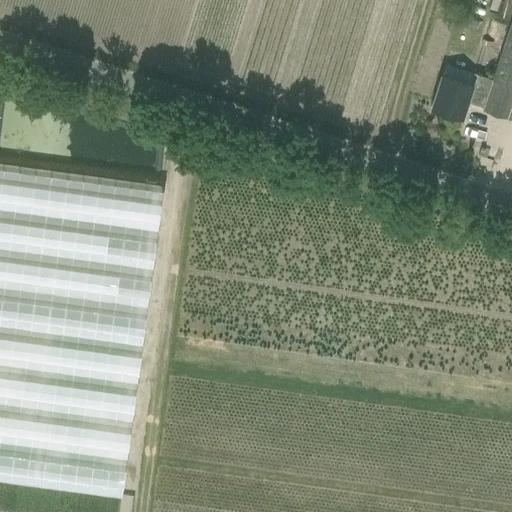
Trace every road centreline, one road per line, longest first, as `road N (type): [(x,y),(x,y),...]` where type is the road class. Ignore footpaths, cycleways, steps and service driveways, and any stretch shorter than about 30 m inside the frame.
road 1 (unclassified): [(511,205),(0,46)]
road 2 (track): [(211,112),(190,132),(143,511)]
